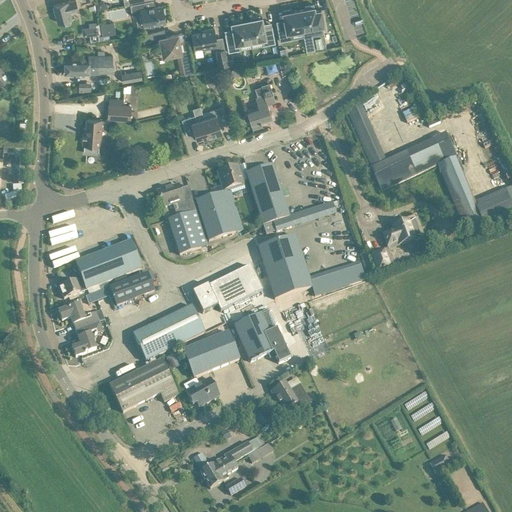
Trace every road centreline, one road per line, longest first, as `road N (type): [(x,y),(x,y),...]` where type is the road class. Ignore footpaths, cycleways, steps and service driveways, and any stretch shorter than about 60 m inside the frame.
road 1 (unclassified): [(122,186),(308,124),(396,67)]
road 2 (tertiary): [(129,465),(47,350),(35,309),(37,219)]
road 3 (tertiary): [(44,199),(41,74),(20,0)]
road 4 (unclassified): [(254,242),(187,274),(162,271),(122,186)]
road 5 (residential): [(129,465),(267,387)]
